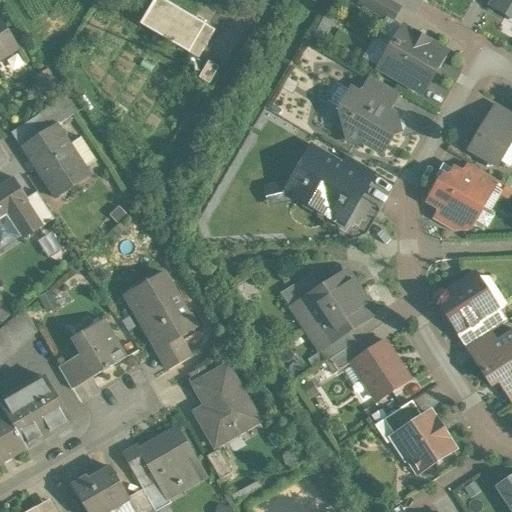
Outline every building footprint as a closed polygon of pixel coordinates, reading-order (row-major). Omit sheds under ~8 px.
[(214,31),(161,0),(154,0),(140,25),(197,59),(214,31)] [(387,0),(362,0),(359,5),(390,23),(399,7),(387,0)] [(511,0),(493,0),(489,7),(511,20),(511,0)] [(0,20),(0,60),(18,49),(0,20)] [(413,36),(403,29),(380,69),(403,83),(405,79),(413,84),(414,88),(419,91),(425,89),(428,84),(427,80),(432,70),(438,69),(444,58),(443,53),(426,43),(427,42),(414,34),(413,36)] [(208,62),(198,78),(208,84),(218,68),(208,62)] [(29,82),(40,99),(58,87),(47,71),(29,82)] [(399,94),(369,77),(358,95),(388,113),(388,112),(393,104),(399,94)] [(358,95),(351,90),(339,111),(347,141),(354,145),(362,143),(377,152),(383,150),(387,144),(385,137),(399,133),(395,116),(388,112),(388,113),(358,95)] [(64,98),(38,115),(48,131),(57,125),(57,126),(75,114),(64,98)] [(511,133),(511,116),(495,106),(488,119),(511,134),(511,133)] [(488,119),(481,130),(475,126),(467,140),(473,143),(469,151),(484,160),(486,167),(493,165),(495,167),(511,138),(511,133),(511,134),(488,119)] [(48,131),(22,148),(55,199),(90,176),(57,126),(57,125),(48,131)] [(341,167),(313,151),(304,166),(298,167),(296,172),(297,178),(288,192),(299,199),(301,207),(311,213),(319,210),(340,223),(349,208),(348,206),(353,197),(356,196),(360,198),(361,196),(338,183),(346,171),(342,169),(342,168),(341,167)] [(374,173),(347,157),(341,167),(342,168),(342,169),(346,171),(338,183),(361,196),(374,173)] [(496,182),(468,166),(462,176),(462,177),(490,193),(496,182)] [(454,171),(447,184),(442,181),(437,189),(432,191),(429,196),(430,201),(429,203),(440,209),(464,223),(465,221),(475,204),(481,207),(490,193),(462,177),(462,176),(454,171)] [(12,180),(0,187),(0,218),(6,214),(23,240),(42,227),(26,202),(28,201),(13,178),(12,179),(12,180)] [(464,223),(440,209),(433,221),(453,233),(467,232),(471,225),(465,221),(464,223)] [(320,290),(299,303),(301,305),(291,311),(305,332),(361,295),(358,290),(356,291),(353,286),(354,285),(346,273),(320,290)] [(163,274),(125,296),(157,351),(179,338),(195,328),(163,274)] [(310,275),(280,295),(291,311),(301,305),(299,303),(320,290),(310,275)] [(472,276),(444,295),(438,293),(433,296),(432,302),(436,307),(441,308),(459,336),(469,329),(491,315),(490,314),(480,299),(485,296),(472,276)] [(361,295),(305,332),(317,350),(326,344),(327,346),(348,332),(374,315),(372,312),(371,313),(367,308),(369,307),(361,295)] [(23,309),(0,330),(0,363),(36,331),(23,309)] [(491,315),(469,329),(477,341),(489,334),(507,322),(500,312),(494,311),(490,314),(491,315)] [(104,320),(77,336),(86,352),(58,368),(71,390),(126,358),(104,320)] [(348,332),(327,346),(326,344),(317,350),(325,363),(329,361),(355,343),(348,332)] [(475,357),(474,358),(491,385),(498,381),(507,394),(511,390),(511,333),(495,344),(475,357)] [(477,341),(469,347),(475,357),(495,344),(489,334),(477,341)] [(179,338),(157,351),(168,371),(190,358),(179,338)] [(355,343),(329,361),(337,373),(351,364),(350,363),(367,353),(359,341),(355,343)] [(410,381),(384,341),(367,353),(350,363),(351,364),(362,381),(364,380),(378,402),(410,381)] [(226,367),(193,385),(206,407),(195,413),(214,446),(257,421),(226,367)] [(46,378),(0,404),(0,405),(5,415),(25,449),(71,422),(46,378)] [(411,402),(383,421),(395,439),(398,437),(397,436),(422,419),(411,402)] [(0,464),(25,449),(5,415),(0,417),(0,464)] [(422,419),(397,436),(398,437),(411,458),(410,459),(410,461),(410,463),(418,474),(453,451),(445,439),(447,438),(437,423),(435,424),(429,415),(422,419)] [(204,477),(176,430),(140,451),(157,481),(167,498),(204,477)] [(140,451),(137,447),(122,456),(142,489),(142,490),(157,481),(140,451)] [(218,450),(206,457),(219,479),(230,472),(218,450)] [(111,467),(87,481),(85,477),(71,486),(85,511),(105,511),(129,499),(128,497),(111,467)] [(511,511),(511,476),(495,488),(510,511),(511,511)] [(142,490),(142,489),(128,497),(129,499),(136,511),(153,511),(154,511),(142,490)]
